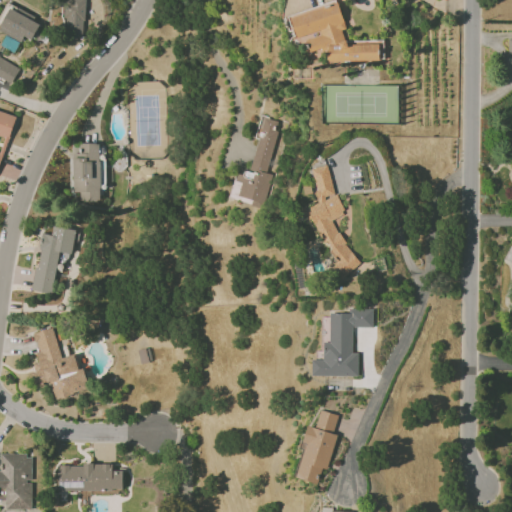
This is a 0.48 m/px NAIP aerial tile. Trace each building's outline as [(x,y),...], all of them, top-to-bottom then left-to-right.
[(84,37),(84,0),(63,0),(62,36),(84,37)] [(289,15),(296,40),(305,37),(311,58),(326,54),(330,70),(384,55),(380,38),(359,44),(359,42),(346,46),(342,30),(345,29),(338,1),(289,15)] [(0,32),(22,41),(24,36),(32,40),(41,19),(9,6),(0,27),(0,32)] [(20,68),(0,56),(0,77),(11,84),(20,68)] [(0,166),(15,115),(0,110),(0,166)] [(73,192),(80,192),(79,201),(99,201),(100,143),(73,142),(73,192)] [(360,264),(345,241),(331,221),(340,215),(343,214),(341,203),(332,190),(328,165),(311,168),(318,204),(313,205),(305,210),(321,234),(321,235),(331,249),(332,256),(338,265),(333,268),(340,278),(360,264)] [(52,293),(58,255),(68,256),(70,242),(77,242),(79,231),(52,226),(51,234),(41,233),(32,290),(52,293)] [(352,327),(373,327),(373,308),(348,308),(348,313),(330,313),(330,342),(323,342),(323,359),(312,359),(312,376),(358,376),(358,352),(352,352),(352,327)] [(55,398),(88,390),(83,367),(78,368),(75,354),(60,357),(53,327),(33,332),(39,356),(32,358),(38,384),(51,381),(55,398)] [(338,415),(320,410),(315,427),(307,425),(303,442),(306,442),(297,478),(318,483),(322,468),(327,469),(336,434),(333,434),(338,415)] [(32,509),(32,454),(0,453),(0,499),(5,499),(5,509),(32,509)] [(122,491),(122,471),(112,471),(112,464),(58,464),(58,490),(122,491)]
